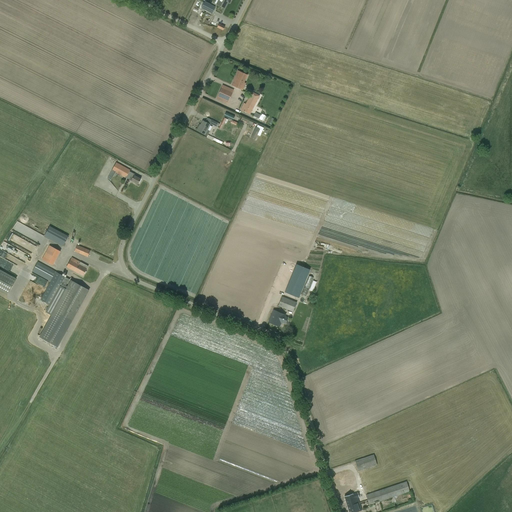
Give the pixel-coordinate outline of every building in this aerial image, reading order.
[(201,0),(200,0),(197,6),(211,14),(215,8),(201,0)] [(228,0),(230,1),(230,0),(218,0),(216,4),(224,8),(227,2),(228,0)] [(231,85),(236,87),(241,89),(243,90),(246,83),(244,82),(247,75),(242,73),(238,71),(231,85)] [(216,99),(227,104),(233,90),(223,85),(216,99)] [(244,107),(242,111),(250,115),(251,111),(259,96),(251,93),(246,103),(244,107)] [(271,105),(274,100),(271,99),(272,97),(268,95),(265,102),(271,105)] [(226,112),(224,117),(233,121),(235,116),(226,112)] [(199,127),(197,130),(201,133),(205,134),(207,136),(212,127),(209,125),(210,125),(202,121),(199,127)] [(255,127),(251,137),(255,139),(260,129),(255,127)] [(116,163),(112,170),(121,176),(126,178),(133,182),(138,185),(141,179),(134,175),(135,174),(129,172),(130,170),(125,168),(122,166),(116,163)] [(63,247),(68,237),(68,236),(49,226),(44,236),(63,247)] [(91,231),(96,231),(96,229),(89,229),(86,238),(88,239),(91,231)] [(24,238),(21,245),(37,253),(40,246),(24,238)] [(6,242),(0,252),(0,255),(22,267),(24,263),(26,264),(28,260),(20,256),(23,251),(6,242)] [(60,251),(49,245),(42,259),(53,266),(60,251)] [(90,251),(86,249),(77,245),(75,251),(88,257),(90,251)] [(88,266),(84,264),(71,258),(66,267),(78,274),(83,276),(88,266)] [(40,300),(50,305),(62,284),(66,286),(69,280),(55,272),(37,262),(32,272),(50,282),(40,300)] [(295,263),(284,291),(298,296),(309,268),(295,263)] [(0,269),(0,290),(7,295),(16,279),(0,269)] [(309,279),(305,288),(304,287),(301,294),(305,295),(312,281),(309,279)] [(47,323),(39,337),(57,347),(65,333),(70,325),(86,295),(89,290),(71,280),(68,285),(67,287),(66,289),(51,315),(47,323)] [(293,312),(297,303),(282,297),(278,306),(293,312)] [(271,323),(279,326),(280,322),(281,323),(284,315),(274,311),(271,318),(272,319),(271,323)] [(358,471),(363,469),(377,465),(373,455),(360,459),(355,461),(358,471)] [(369,505),(409,492),(406,482),(366,495),(368,502),(369,505)] [(347,505),(359,502),(358,499),(359,499),(357,492),(344,496),(347,505)] [(347,505),(348,511),(356,511),(361,510),(359,502),(347,505)]
